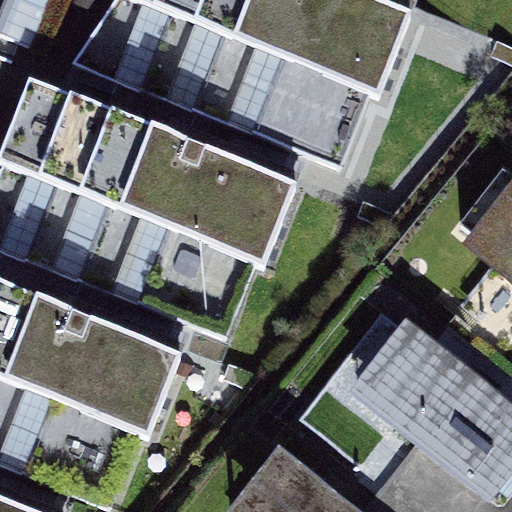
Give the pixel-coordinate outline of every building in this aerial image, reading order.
[(38,0),(0,0),(0,27),(24,37),(38,0)] [(405,20),(353,0),(117,0),(81,58),(347,163),(405,20)] [(302,182),(36,83),(10,161),(0,176),(0,248),(224,336),(255,266),(265,272),(302,182)] [(511,176),(468,232),(511,266),(511,176)] [(180,354),(0,286),(0,454),(113,497),(136,434),(149,438),(180,354)] [(490,504),(511,474),(511,415),(396,330),(345,398),(490,504)] [(341,511),(278,464),(240,511),(341,511)] [(42,511),(0,496),(0,511),(42,511)]
